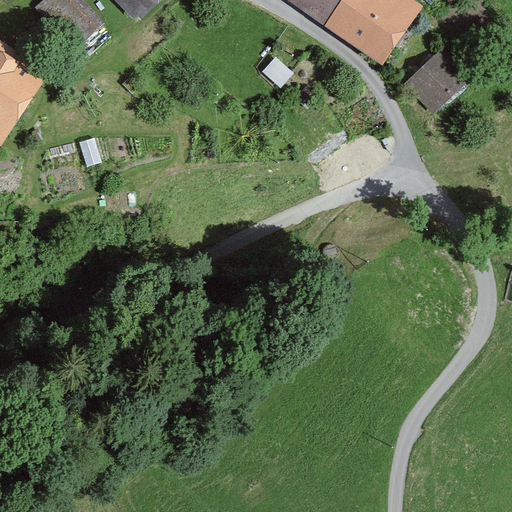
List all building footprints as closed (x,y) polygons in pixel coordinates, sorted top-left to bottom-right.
[(50,0),(43,7),(76,44),(95,28),(70,0),(50,0)] [(129,0),(137,8),(145,0),(129,0)] [(303,0),(382,51),(412,7),(401,0),(303,0)] [(100,24),(95,28),(76,44),(87,57),(111,36),(100,24)] [(467,79),(441,52),(407,83),(433,109),(467,79)] [(0,131),(1,132),(35,78),(0,55),(0,131)] [(276,55),(264,70),(283,85),(295,70),(276,55)]
